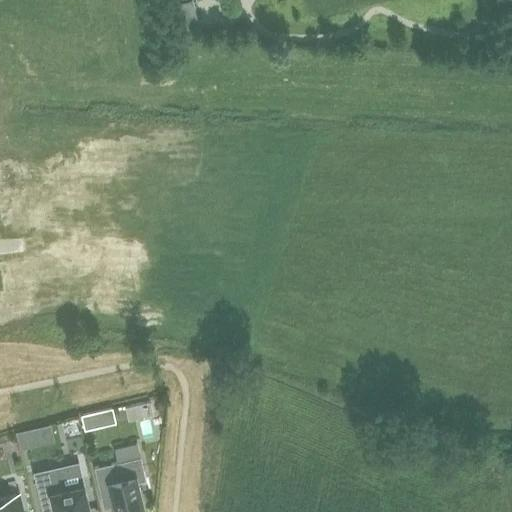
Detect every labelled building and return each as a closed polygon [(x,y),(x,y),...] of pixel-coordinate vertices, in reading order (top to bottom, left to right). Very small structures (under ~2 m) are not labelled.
[(192,1),(175,5),(180,26),(197,22),(192,1)] [(150,400),(140,402),(143,414),(153,412),(150,400)] [(84,430),(97,427),(94,412),(81,415),(84,430)] [(33,427),(17,431),(21,448),(37,444),(33,427)] [(146,479),(141,456),(95,467),(101,496),(112,494),(116,511),(143,511),(137,481),(146,479)] [(57,467),(34,473),(42,511),(90,511),(83,479),(61,484),(57,467)] [(0,511),(22,511),(18,494),(0,498),(0,511)]
